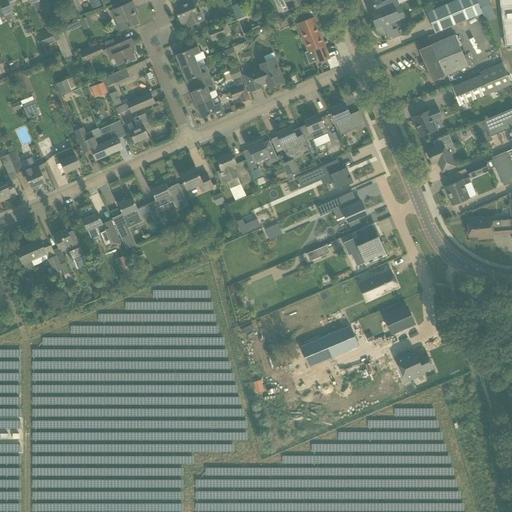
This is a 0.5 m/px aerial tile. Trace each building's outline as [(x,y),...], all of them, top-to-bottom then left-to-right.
[(12,13),(6,0),(0,0),(0,4),(8,24),(14,21),(11,14),(12,13)] [(72,0),(79,15),(83,14),(77,0),(72,0)] [(91,0),(89,1),(92,9),(101,5),(98,0),(91,0)] [(186,23),(188,27),(204,21),(200,12),(198,13),(192,0),(188,0),(179,4),(181,7),(175,10),(181,25),(186,23)] [(276,0),(282,13),(288,10),(289,10),(307,2),(306,0),(276,0)] [(363,0),(367,9),(375,5),(378,12),(395,6),(400,3),(398,0),(388,0),(380,3),(378,0),(363,0)] [(427,13),(435,33),(482,13),(476,0),(456,0),(457,0),(436,9),(427,13)] [(487,0),(476,0),(480,9),(489,5),(490,5),(487,0)] [(511,0),(499,0),(501,10),(511,8),(511,0)] [(117,18),(122,30),(138,23),(133,12),(136,11),(132,2),(111,11),(114,20),(117,18)] [(240,2),(231,6),(236,17),(244,14),(245,13),(240,2)] [(42,6),(46,14),(51,12),(48,3),(42,6)] [(386,16),(373,22),(376,29),(377,32),(379,33),(381,34),(383,34),(386,33),(389,41),(400,36),(396,29),(398,28),(395,21),(400,20),(405,17),(403,12),(398,14),(395,6),(383,11),(386,16)] [(511,8),(501,10),(505,47),(511,45),(511,8)] [(89,16),(82,18),(85,27),(92,25),(89,16)] [(312,50),(318,64),(329,60),(326,51),(327,51),(314,17),(297,24),(308,51),(312,50)] [(274,22),(267,25),(270,30),(277,27),(274,22)] [(209,31),(212,40),(226,34),(222,25),(209,31)] [(55,31),(52,32),(54,36),(57,42),(64,59),(65,59),(72,56),(72,55),(63,34),(61,29),(55,31)] [(51,32),(39,37),(43,46),(55,41),(51,32)] [(455,35),(397,59),(410,91),(468,66),(455,35)] [(106,49),(114,68),(125,63),(126,65),(137,60),(134,54),(133,54),(130,48),(134,46),(131,39),(106,49)] [(80,52),(84,63),(91,60),(89,57),(103,51),(100,44),(80,52)] [(176,55),(181,68),(203,59),(205,58),(202,51),(200,52),(198,46),(185,52),(176,55)] [(223,51),(228,62),(237,58),(233,47),(223,51)] [(243,75),(250,92),(262,87),(261,85),(267,83),(268,88),(284,82),(276,59),(275,59),(273,53),(264,57),(266,62),(260,65),(261,68),(243,75)] [(196,62),(181,68),(186,81),(194,78),(197,84),(211,78),(206,66),(199,68),(196,62)] [(452,87),(460,105),(511,84),(503,63),(480,72),(481,75),(452,87)] [(229,70),(233,81),(242,77),(238,67),(229,70)] [(103,78),(107,87),(130,77),(126,68),(103,78)] [(199,89),(191,92),(196,105),(211,99),(209,93),(216,90),(211,78),(197,84),(199,89)] [(71,92),(65,79),(56,84),(61,96),(71,92)] [(97,85),(95,86),(99,96),(107,93),(107,91),(103,83),(97,85)] [(245,85),(237,88),(238,90),(239,92),(240,96),(243,101),(250,99),(245,85)] [(109,94),(114,106),(121,104),(116,92),(109,94)] [(116,108),(118,114),(130,110),(131,113),(155,103),(151,93),(127,103),(116,108)] [(215,113),(218,119),(224,117),(223,117),(225,116),(223,110),(223,109),(218,96),(196,105),(201,118),(215,113)] [(27,103),(23,105),(23,106),(25,111),(26,113),(28,119),(39,114),(37,109),(34,101),(27,103)] [(12,105),(14,111),(21,109),(19,102),(12,105)] [(336,122),(341,135),(356,128),(357,131),(366,127),(359,111),(349,115),(344,104),(330,110),(335,122),(336,122)] [(413,118),(421,137),(430,133),(437,131),(433,121),(442,117),(438,108),(429,112),(429,111),(422,114),(413,118)] [(481,134),(485,143),(492,140),(490,137),(511,128),(511,127),(511,108),(476,124),(477,124),(470,127),(472,134),(476,137),(481,134)] [(130,131),(135,143),(148,137),(145,129),(150,127),(145,114),(133,119),(137,128),(130,131)] [(308,144),(312,154),(318,152),(316,146),(329,140),(326,134),(327,134),(324,126),(319,115),(312,118),(311,116),(304,119),(305,121),(304,121),(306,125),(299,128),(308,144)] [(114,131),(102,136),(109,154),(122,148),(118,138),(125,135),(119,121),(111,124),(114,131)] [(291,127),(277,133),(281,143),(282,145),(289,161),(310,152),(299,128),(293,130),(291,127)] [(91,149),(96,160),(109,154),(102,136),(98,128),(85,134),(82,128),(75,131),(79,142),(84,152),(91,149)] [(365,129),(358,132),(360,139),(363,145),(370,142),(365,129)] [(438,162),(442,172),(455,166),(450,154),(456,152),(449,135),(433,142),(436,147),(426,151),(432,164),(438,162)] [(38,143),(45,160),(52,157),(45,140),(38,143)] [(262,140),(248,146),(252,157),(255,164),(275,155),(269,141),(264,143),(262,140)] [(61,163),(65,173),(80,166),(75,155),(75,154),(72,148),(53,156),(57,164),(61,163)] [(492,158),(504,186),(511,182),(511,149),(501,154),(492,158)] [(9,155),(15,171),(23,167),(16,152),(9,155)] [(217,159),(217,160),(221,170),(218,172),(222,181),(223,184),(227,182),(230,189),(241,184),(238,177),(236,178),(231,167),(236,164),(236,162),(232,153),(224,156),(222,155),(217,157),(217,159)] [(5,165),(9,174),(15,171),(9,155),(1,158),(5,165)] [(27,178),(31,188),(45,182),(40,170),(46,168),(41,159),(35,161),(36,163),(21,170),(25,179),(27,178)] [(337,159),(305,173),(306,174),(306,175),(310,184),(321,180),(323,185),(333,181),(337,189),(352,182),(348,173),(346,168),(342,170),(337,159)] [(282,165),(288,178),(300,173),(294,160),(282,165)] [(466,169),(470,178),(488,170),(485,162),(466,169)] [(196,168),(180,175),(184,183),(187,190),(199,185),(202,192),(213,187),(211,182),(207,173),(199,176),(196,168)] [(255,169),(251,171),(254,178),(255,179),(262,176),(262,175),(259,168),(257,168),(256,169),(255,169)] [(0,178),(0,187),(5,199),(17,194),(12,185),(11,180),(10,180),(8,175),(0,178)] [(445,187),(452,206),(469,199),(463,185),(464,185),(462,180),(445,187)] [(147,205),(156,225),(161,222),(155,208),(172,201),(176,210),(188,205),(178,183),(171,187),(168,189),(166,184),(151,190),(156,201),(147,205)] [(241,184),(230,189),(235,200),(235,201),(241,198),(240,195),(239,190),(243,189),(241,184)] [(352,192),(316,207),(320,216),(332,211),(341,207),(345,216),(350,227),(360,223),(358,218),(366,215),(360,201),(357,202),(352,192)] [(221,193),(212,197),(213,198),(215,204),(223,200),(221,193)] [(511,234),(511,237),(511,193),(510,194),(510,199),(509,199),(511,216),(475,219),(475,222),(468,222),(469,237),(484,236),(484,239),(493,238),(493,235),(511,234)] [(132,219),(135,225),(142,221),(137,210),(137,209),(133,198),(124,202),(124,201),(119,203),(120,204),(118,205),(122,214),(123,216),(126,222),(132,219)] [(85,219),(83,220),(87,229),(88,231),(91,236),(100,233),(107,250),(121,244),(115,230),(111,221),(102,224),(98,213),(91,216),(89,215),(85,217),(85,219)] [(122,214),(112,218),(126,249),(136,245),(126,222),(123,216),(122,214)] [(243,220),(237,222),(243,235),(261,227),(257,219),(245,225),(243,220)] [(268,235),(280,230),(277,224),(265,229),(268,235)] [(74,259),(78,269),(87,265),(83,255),(84,255),(74,232),(69,234),(66,227),(65,227),(66,229),(53,235),(59,249),(70,244),(71,247),(70,247),(71,250),(69,251),(73,260),(74,259)] [(366,233),(343,243),(349,256),(351,255),(359,251),(364,263),(365,264),(366,266),(377,261),(376,259),(386,255),(386,254),(387,254),(382,242),(380,242),(378,237),(369,241),(366,233)] [(35,268),(31,260),(46,254),(40,240),(17,250),(27,272),(28,271),(35,268)] [(327,246),(317,250),(320,257),(330,253),(327,246)] [(55,255),(56,257),(61,269),(64,275),(70,272),(65,263),(66,263),(62,252),(55,255)] [(115,259),(123,279),(133,275),(125,255),(115,259)] [(305,262),(318,289),(330,284),(317,256),(305,262)] [(48,260),(53,273),(61,269),(56,257),(48,260)] [(372,280),(366,282),(373,298),(398,287),(390,270),(372,279),(372,280)] [(404,308),(386,316),(393,331),(400,328),(401,331),(415,325),(411,316),(409,317),(404,308)] [(350,327),(322,338),(331,359),(358,347),(350,327)] [(371,333),(365,336),(366,336),(368,342),(374,339),(372,333),(371,333)] [(414,350),(396,359),(406,382),(424,374),(423,372),(432,368),(427,355),(418,359),(414,350)] [(261,380),(254,382),(256,393),(263,391),(261,380)]
